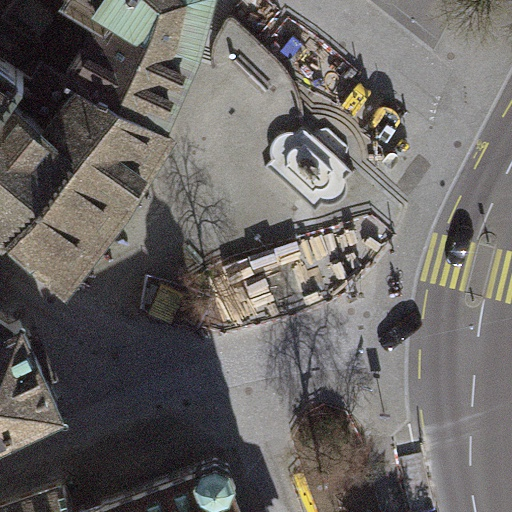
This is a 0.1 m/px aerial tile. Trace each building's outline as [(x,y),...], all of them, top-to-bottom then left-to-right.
[(54,13),(38,0),(14,0),(5,12),(35,37),(54,13)] [(202,0),(72,0),(80,5),(64,33),(82,42),(68,69),(158,119),(194,38),(202,0)] [(0,54),(0,98),(23,70),(0,54)] [(158,119),(68,69),(64,74),(42,58),(31,75),(23,70),(0,98),(0,226),(59,281),(118,205),(169,126),(158,119)] [(0,421),(59,395),(30,329),(0,308),(0,421)] [(198,463),(76,508),(71,508),(72,511),(242,511),(229,476),(233,466),(203,452),(198,463)] [(72,511),(71,508),(76,508),(65,477),(0,500),(0,511),(72,511)]
